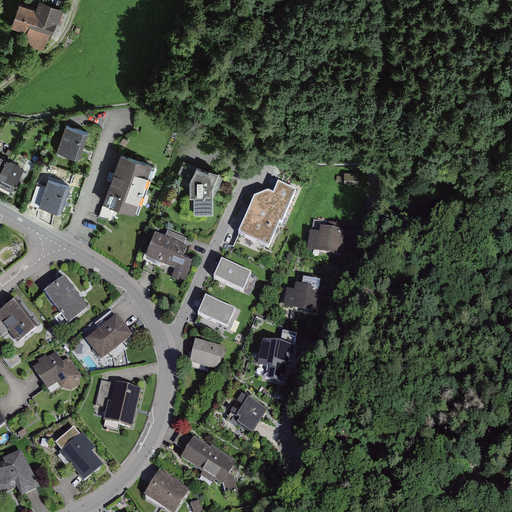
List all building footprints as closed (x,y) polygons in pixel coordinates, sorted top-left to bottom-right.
[(42,0),(38,10),(23,3),(14,25),(29,32),(25,41),(47,51),(64,9),(42,0)] [(88,133),(69,127),(60,151),(79,158),(88,133)] [(156,167),(123,155),(105,203),(138,215),(156,167)] [(0,170),(0,184),(11,191),(24,168),(7,159),(0,170)] [(209,168),(208,171),(197,165),(190,180),(190,196),(194,196),(194,213),(213,213),(213,185),(219,173),(209,168)] [(72,188),(51,181),(42,208),(63,215),(72,188)] [(285,225),(282,224),(295,193),(279,186),(274,197),(269,194),(254,200),(234,248),(268,263),(285,225)] [(323,236),(313,234),(310,251),(339,256),(343,235),(324,231),(323,236)] [(156,236),(146,260),(175,271),(172,280),(185,285),(193,264),(183,260),(187,248),(184,247),(187,240),(168,233),(165,240),(156,236)] [(250,277),(224,275),(220,295),(214,293),(205,309),(219,315),(226,300),(246,303),(250,277)] [(88,308),(68,281),(49,295),(70,322),(88,308)] [(297,292),(291,291),(287,308),(318,315),(325,285),(308,282),(307,289),(298,287),(297,292)] [(8,332),(19,345),(39,328),(17,301),(11,306),(10,304),(0,312),(0,333),(2,336),(3,337),(8,332)] [(133,335),(120,318),(89,342),(103,359),(133,335)] [(283,350),(266,346),(261,366),(271,369),(269,379),(289,384),(300,337),(287,334),(283,350)] [(226,348),(197,342),(192,366),(221,372),(226,348)] [(69,359),(63,363),(57,353),(33,369),(47,391),(58,384),(62,389),(72,391),(79,387),(81,376),(69,359)] [(11,368),(22,363),(19,356),(8,360),(11,368)] [(144,391),(104,382),(98,405),(109,408),(106,420),(136,427),(144,391)] [(268,411),(247,397),(234,416),(255,430),(268,411)] [(97,450),(85,435),(63,453),(82,475),(88,471),(94,478),(106,467),(94,452),(97,450)] [(240,463),(198,439),(184,462),(227,486),(240,463)] [(7,465),(0,467),(0,500),(21,491),(23,497),(40,489),(24,453),(5,461),(7,465)] [(179,511),(193,490),(163,473),(148,498),(170,511),(179,511)]
